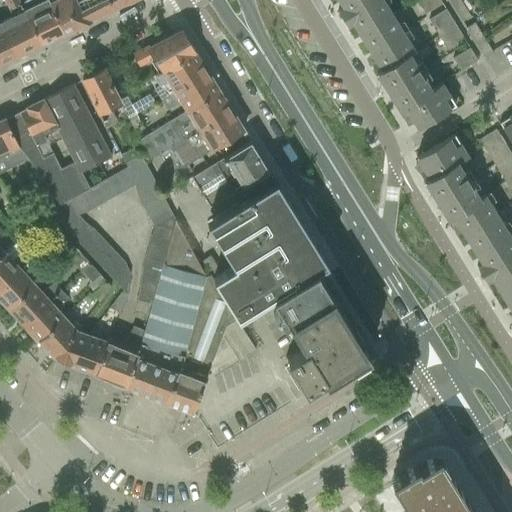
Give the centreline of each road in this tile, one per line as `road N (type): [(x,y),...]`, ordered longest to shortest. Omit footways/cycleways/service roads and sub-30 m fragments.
road 1 (tertiary): [(443,368),(199,511)]
road 2 (residential): [(182,3),(297,189),(354,203)]
road 3 (residential): [(0,93),(182,3)]
road 4 (secondary): [(354,203),(252,40)]
road 5 (residential): [(392,156),(298,0)]
road 6 (tertiary): [(265,511),(413,421)]
road 7 (secondary): [(479,361),(416,272),(384,250)]
road 8 (residential): [(392,156),(511,84)]
road 9 (secondary): [(384,250),(393,287),(443,368)]
